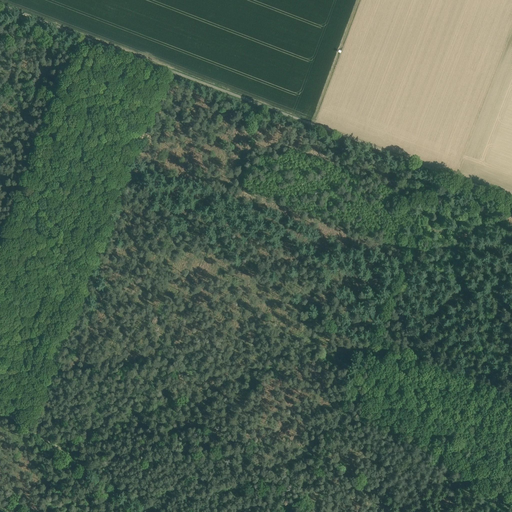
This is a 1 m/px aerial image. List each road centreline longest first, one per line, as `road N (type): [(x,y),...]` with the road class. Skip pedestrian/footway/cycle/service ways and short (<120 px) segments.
road 1 (unknown): [(511,197),(85,37)]
road 2 (track): [(0,414),(146,511)]
